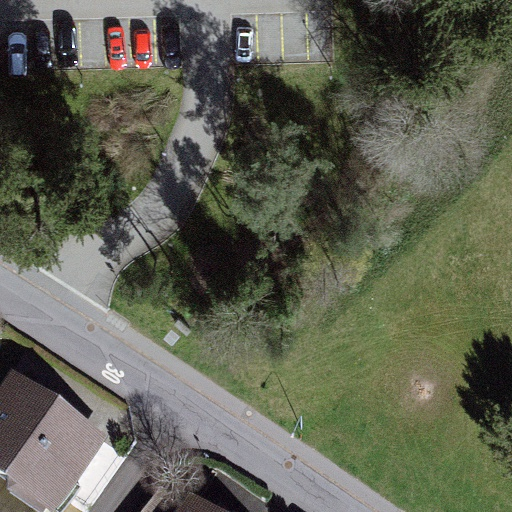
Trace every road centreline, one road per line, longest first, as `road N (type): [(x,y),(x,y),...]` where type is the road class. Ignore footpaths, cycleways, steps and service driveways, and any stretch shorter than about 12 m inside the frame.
road 1 (residential): [(0,288),(343,511)]
road 2 (unknown): [(183,403),(113,511)]
